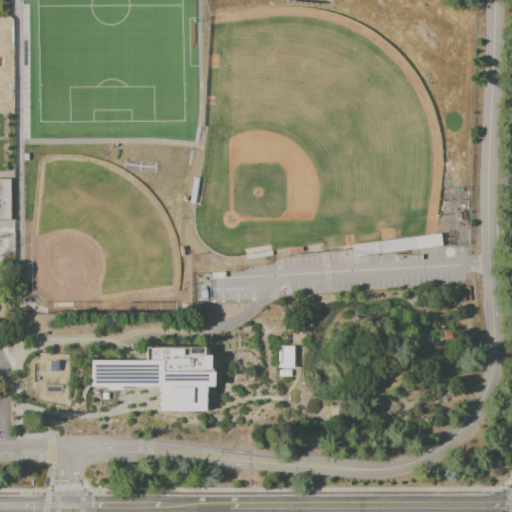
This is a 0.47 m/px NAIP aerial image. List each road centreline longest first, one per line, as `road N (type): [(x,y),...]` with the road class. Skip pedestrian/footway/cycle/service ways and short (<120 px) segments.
road 1 (residential): [(494,0),(487,177),(494,339),(491,376),(470,420),(431,454),(385,467),(152,453)]
road 2 (tertiary): [(511,504),(228,505)]
